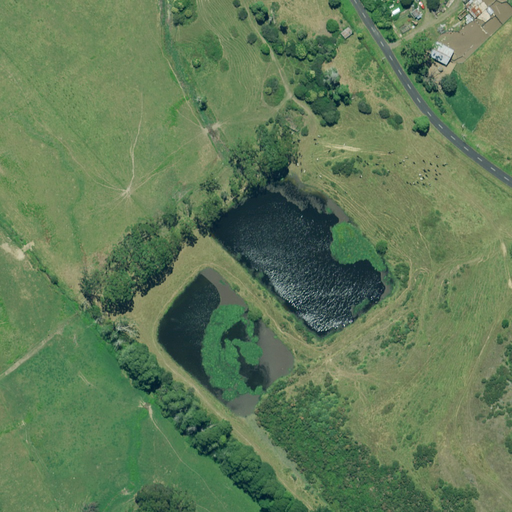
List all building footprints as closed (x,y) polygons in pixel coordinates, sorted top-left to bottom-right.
[(472,6),(475,4),(471,0),(465,6),(468,10),(472,6)] [(483,12),(475,4),(472,6),(473,7),(468,11),(475,19),(483,12)] [(441,8),(440,6),(435,9),(436,11),(435,12),(434,13),(436,17),(448,9),(445,5),(441,8)] [(424,17),(416,8),(411,12),(419,22),(424,17)] [(353,33),(349,27),(341,34),(345,39),(353,33)] [(453,51),(436,42),(429,56),(446,65),(453,51)]
